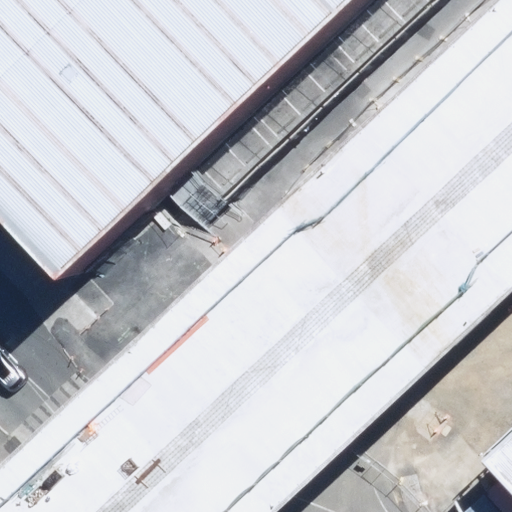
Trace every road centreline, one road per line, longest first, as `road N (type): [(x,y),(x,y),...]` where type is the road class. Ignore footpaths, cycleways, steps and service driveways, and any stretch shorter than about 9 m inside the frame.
road 1 (primary): [(75,511),(511,95)]
road 2 (primary): [(511,254),(247,511)]
road 3 (residential): [(250,413),(341,511)]
